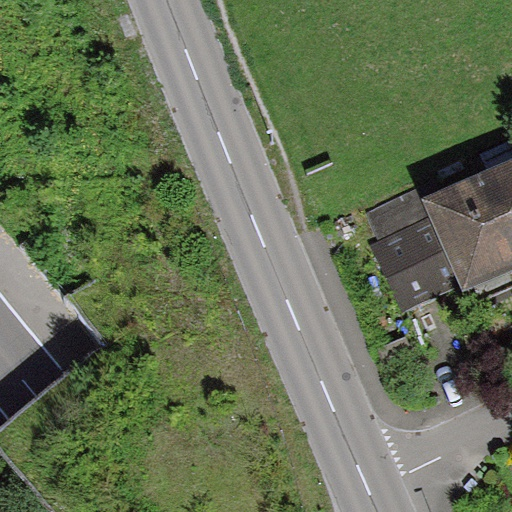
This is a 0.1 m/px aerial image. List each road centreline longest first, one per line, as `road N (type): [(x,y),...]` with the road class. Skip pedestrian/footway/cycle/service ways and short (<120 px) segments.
road 1 (secondary): [(170,0),(367,490)]
road 2 (primary): [(0,345),(136,511)]
road 3 (residential): [(367,490),(511,418)]
